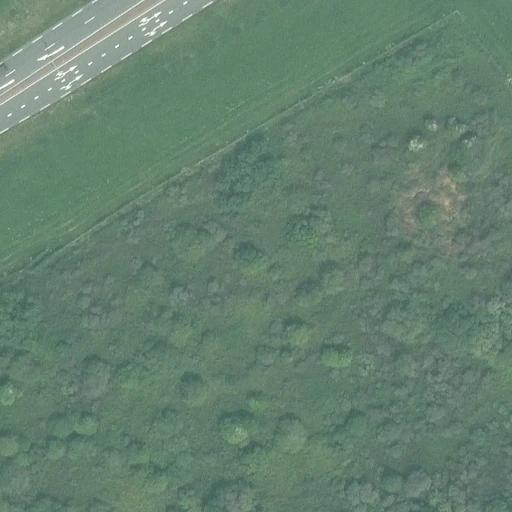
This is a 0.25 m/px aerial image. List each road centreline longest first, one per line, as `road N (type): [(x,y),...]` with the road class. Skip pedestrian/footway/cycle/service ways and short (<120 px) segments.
road 1 (primary): [(0,119),(187,0)]
road 2 (primary): [(109,0),(0,72)]
